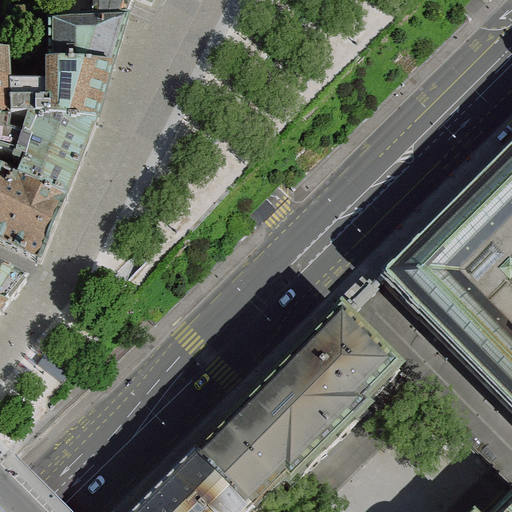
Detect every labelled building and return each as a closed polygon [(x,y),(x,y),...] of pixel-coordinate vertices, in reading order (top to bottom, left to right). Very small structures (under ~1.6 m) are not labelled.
[(5,0),(8,26),(50,23),(47,0),(5,0)] [(133,0),(93,0),(94,20),(127,18),(134,0),(133,0)] [(133,0),(134,0),(152,9),(156,0),(133,0)] [(122,43),(130,18),(127,18),(94,20),(50,23),(50,70),(114,69),(122,43)] [(110,82),(114,69),(50,70),(51,90),(9,90),(10,61),(0,61),(0,126),(22,126),(31,126),(98,127),(110,82)] [(81,169),(98,127),(31,126),(25,146),(17,143),(22,126),(0,126),(0,158),(17,160),(28,166),(21,181),(68,202),(81,169)] [(511,147),(381,277),(511,406),(511,147)] [(0,172),(0,244),(7,248),(42,265),(68,202),(21,181),(0,172)] [(0,306),(7,309),(12,303),(28,284),(0,272),(0,306)] [(196,461),(246,511),(258,511),(288,482),(292,487),(329,450),(368,411),(364,407),(399,372),(343,315),(265,392),(196,461)] [(246,511),(196,461),(144,511),(246,511)]
